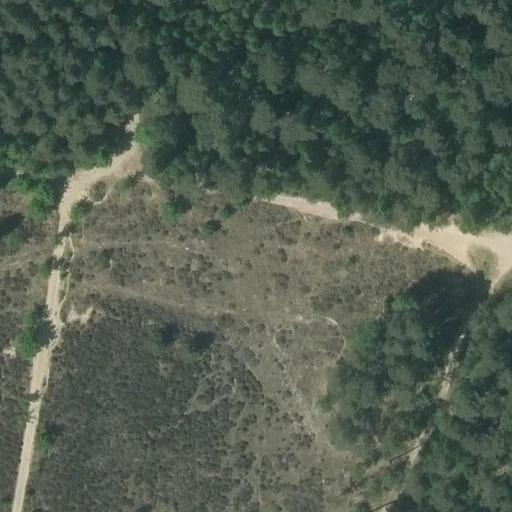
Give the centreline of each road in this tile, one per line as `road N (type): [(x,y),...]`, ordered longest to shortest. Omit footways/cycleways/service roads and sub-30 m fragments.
road 1 (track): [(8,511),(63,173),(129,184),(119,0)]
road 2 (track): [(487,231),(129,184)]
